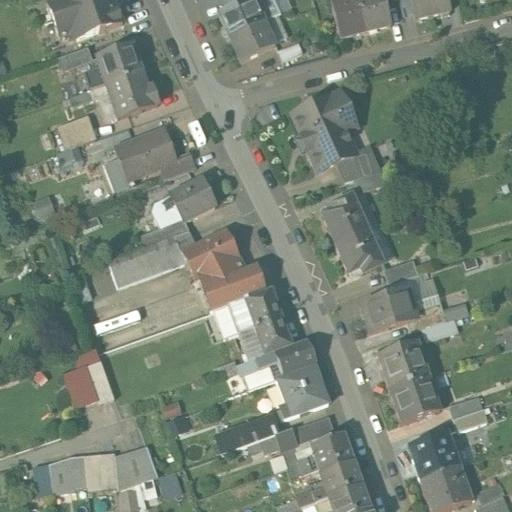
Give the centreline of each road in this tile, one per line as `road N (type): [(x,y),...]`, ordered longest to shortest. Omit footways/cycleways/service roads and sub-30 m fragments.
road 1 (tertiary): [(390,511),(331,352),(216,102)]
road 2 (residential): [(511,24),(216,102)]
